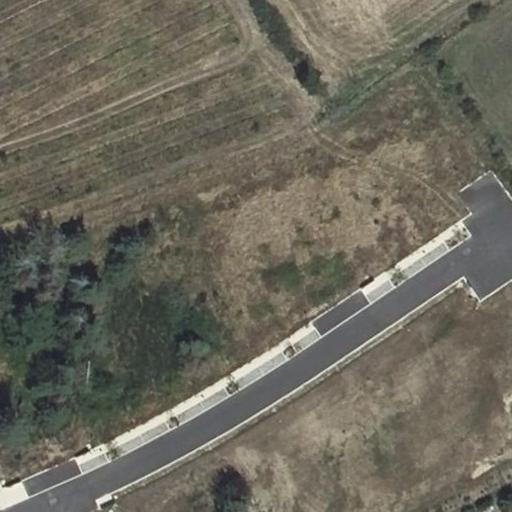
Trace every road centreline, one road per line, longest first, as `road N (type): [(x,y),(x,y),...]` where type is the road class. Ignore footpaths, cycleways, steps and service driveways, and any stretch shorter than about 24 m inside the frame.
road 1 (residential): [(34,511),(276,388),(511,229)]
road 2 (track): [(240,0),(332,129),(345,134),(394,115),(417,118),(511,230)]
